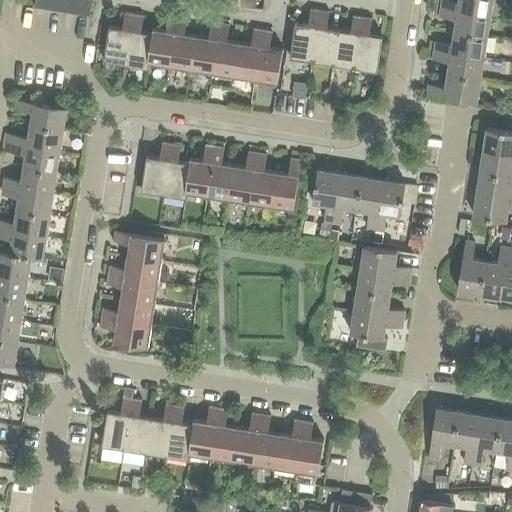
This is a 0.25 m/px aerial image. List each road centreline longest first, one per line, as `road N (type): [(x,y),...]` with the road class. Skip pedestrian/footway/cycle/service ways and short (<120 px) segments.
road 1 (residential): [(111,112),(142,105),(350,134),(391,101),(408,0)]
road 2 (residential): [(380,429),(339,407),(84,364)]
road 3 (residential): [(84,364),(69,329),(100,134),(111,112)]
road 4 (residential): [(430,309),(431,260),(443,241),(463,113)]
road 5 (residential): [(0,82),(6,43),(66,52),(111,112)]
road 6 (residential): [(44,493),(58,400),(84,364)]
road 7 (residential): [(380,429),(421,366),(430,309)]
